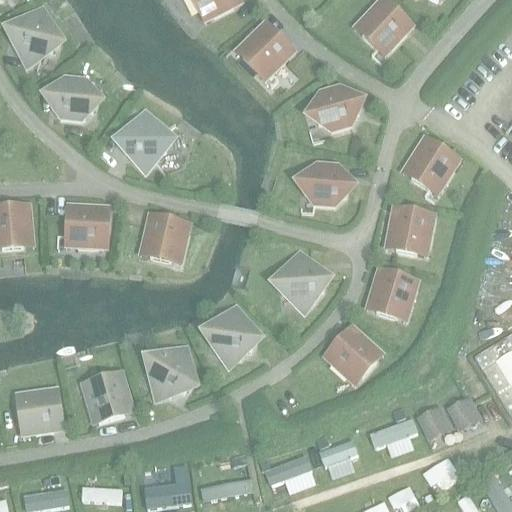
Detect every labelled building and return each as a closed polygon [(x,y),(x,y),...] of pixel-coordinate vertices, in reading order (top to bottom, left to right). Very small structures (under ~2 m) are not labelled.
[(213,21),(233,12),(228,3),(233,0),(190,0),(200,17),(209,13),(213,21)] [(391,53),(406,37),(399,30),(406,23),(390,8),(383,16),(376,9),(361,25),(368,31),(361,39),(377,54),(384,46),(391,53)] [(19,58),(40,64),(42,54),(52,57),(57,36),(48,33),(50,24),(29,18),(27,28),(17,25),(12,46),(21,49),(19,58)] [(272,78),(287,63),(280,56),(287,49),(272,33),(265,40),(258,33),(243,48),(250,55),(242,62),(258,78),(265,71),(272,78)] [(60,123),(82,125),(83,115),(93,116),(95,95),(85,94),(86,84),(65,81),(64,91),(54,90),(51,112),(61,113),(60,123)] [(330,136),(351,130),(348,120),(358,118),(352,97),(343,100),(340,90),(319,96),(322,105),(312,108),(318,129),(328,126),(330,136)] [(134,167),(156,167),(156,157),(166,157),(166,135),(156,135),(156,125),(134,125),(134,135),(124,135),(124,157),(134,157),(134,167)] [(411,182),(429,194),(434,185),(443,191),(454,172),(446,167),(451,159),(433,147),(428,155),(419,150),(408,168),(416,173),(411,182)] [(313,209),(335,211),(335,201),(345,201),(347,180),(337,179),(338,169),(316,167),(316,177),(306,177),(304,198),(314,199),(313,209)] [(2,253),(23,252),(22,242),(32,241),(31,219),(21,220),(20,210),(0,211),(0,243),(1,243),(2,253)] [(76,251),(97,253),(98,243),(108,243),(109,221),(99,221),(99,211),(78,210),(77,220),(67,219),(66,241),(76,241),(76,251)] [(395,254),(416,258),(418,249),(428,250),(432,229),(422,227),(424,218),(403,213),(401,223),(391,221),(387,242),(397,244),(395,254)] [(150,261),(171,266),(173,257),(183,259),(188,238),(178,236),(180,226),(159,221),(157,231),(147,228),(142,249),(152,252),(150,261)] [(292,307),(313,306),(313,296),(323,295),(321,274),(311,275),(311,265),(289,266),(290,276),(280,277),(281,298),(291,297),(292,307)] [(376,316),(396,323),(399,313),(409,316),(415,295),(406,292),(408,283),(388,276),(385,286),(375,283),(369,304),(379,307),(376,316)] [(219,360),(240,363),(241,353),(251,354),(254,333),(244,331),(245,322),(224,319),(222,329),(212,328),(210,349),(220,350),(219,360)] [(331,368),(347,383),(354,375),(361,382),(376,366),(368,359),(375,352),(359,337),(352,345),(345,338),(330,354),(338,360),(331,368)] [(511,338),(475,361),(511,421),(511,338)] [(151,390),(170,401),(175,392),(184,397),(194,379),(186,374),(191,365),(172,354),(167,363),(158,358),(147,376),(156,381),(151,390)] [(85,398),(91,419),(101,416),(103,425),(124,419),(121,410),(131,407),(125,386),(115,389),(112,379),(92,385),(95,395),(85,398)] [(18,409),(21,430),(31,429),(32,439),(53,436),(52,426),(62,424),(59,403),(49,404),(48,394),(26,397),(28,407),(18,409)] [(472,403),(449,415),(461,438),(484,426),(472,403)] [(403,411),(392,415),(396,425),(406,422),(403,411)] [(445,412),(422,424),(434,447),(457,435),(445,412)] [(353,455),(374,447),(365,427),(345,435),(353,455)] [(325,441),(315,445),(319,455),(329,451),(325,441)] [(243,458),(230,461),(232,470),(245,468),(243,458)] [(266,461),(258,464),(262,476),(270,473),(266,461)] [(206,489),(251,482),(248,468),(204,476),(206,489)] [(508,509),(511,506),(511,487),(503,468),(491,473),(508,509)] [(185,470),(173,471),(175,491),(188,489),(185,470)] [(59,480),(48,482),(49,489),(60,487),(59,480)] [(487,511),(474,486),(462,491),(472,511),(487,511)] [(0,506),(14,503),(11,490),(0,492),(0,506)] [(396,511),(390,493),(360,504),(363,511),(396,511)] [(431,497),(425,500),(428,506),(434,503),(431,497)] [(437,511),(452,511),(447,501),(435,507),(437,511)]
